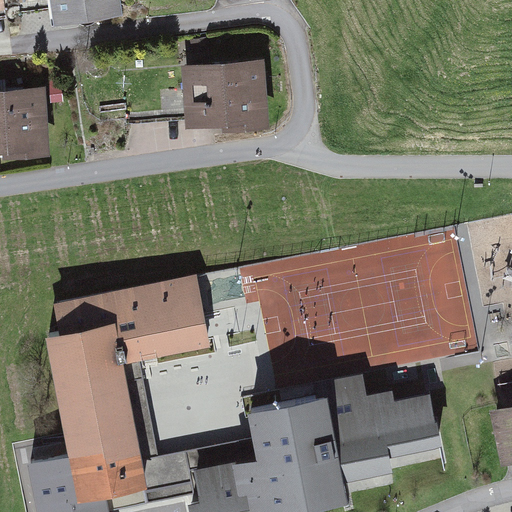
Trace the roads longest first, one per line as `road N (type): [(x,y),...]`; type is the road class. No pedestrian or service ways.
road 1 (residential): [(305,140),(305,73),(292,29),(262,7),(7,47)]
road 2 (residential): [(0,184),(305,140)]
road 3 (residential): [(511,168),(318,162),(305,140)]
